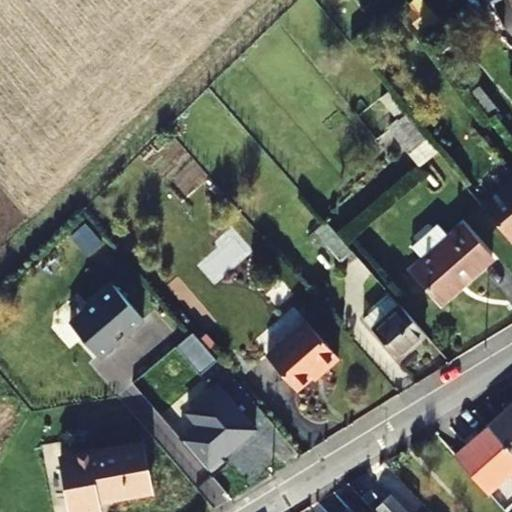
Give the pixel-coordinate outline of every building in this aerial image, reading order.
[(379,99),(397,121),(407,113),(389,91),(379,99)] [(438,151),(407,113),(397,121),(390,128),(421,166),(438,151)] [(511,182),(482,206),(511,242),(511,241),(511,182)] [(351,250),(326,221),(309,237),(319,248),(325,243),(340,260),(351,250)] [(411,247),(424,261),(450,237),(438,224),(411,247)] [(463,225),(450,237),(424,261),(413,270),(443,304),(493,259),(463,225)] [(363,319),(374,331),(401,307),(390,295),(363,319)] [(401,307),(374,331),(399,360),(425,336),(401,307)] [(340,359),(308,322),(268,356),(297,389),(322,369),(324,372),(340,359)] [(215,344),(206,332),(199,339),(209,349),(215,344)] [(511,405),(489,426),(511,452),(511,405)] [(454,456),(488,495),(511,473),(511,452),(489,426),(454,456)] [(90,511),(99,510),(99,500),(150,490),(142,445),(62,459),(70,511),(90,511)] [(357,490),(376,511),(406,511),(401,506),(411,497),(401,487),(397,491),(379,471),(357,490)]
